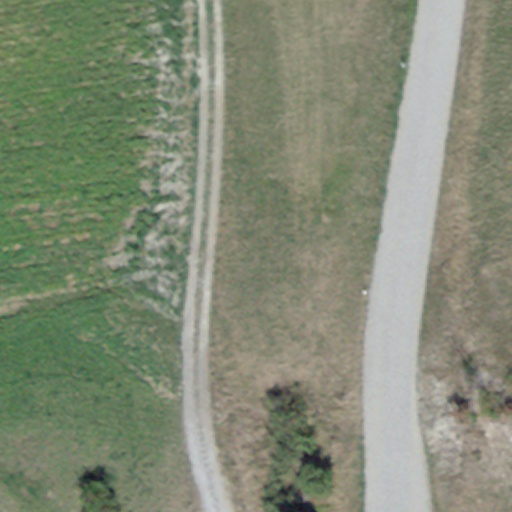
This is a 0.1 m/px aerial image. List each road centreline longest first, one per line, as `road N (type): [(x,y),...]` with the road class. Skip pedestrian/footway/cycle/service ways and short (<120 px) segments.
road 1 (track): [(219,511),(188,415),(213,41),(206,0)]
road 2 (tertiary): [(438,0),(390,366),(387,511)]
